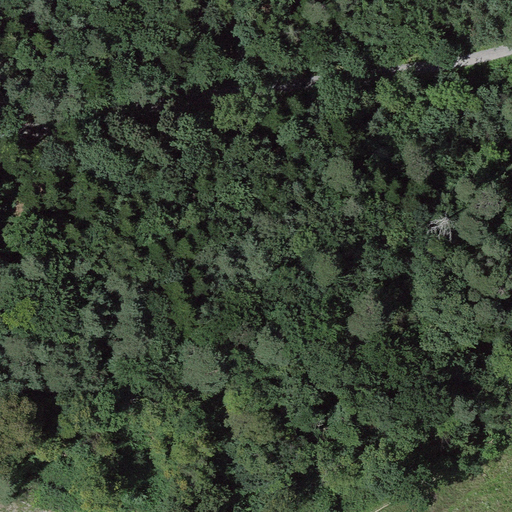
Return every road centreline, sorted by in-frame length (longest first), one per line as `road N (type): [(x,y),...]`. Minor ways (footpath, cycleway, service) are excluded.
road 1 (track): [(511,58),(0,133)]
road 2 (track): [(365,511),(426,463),(511,432)]
